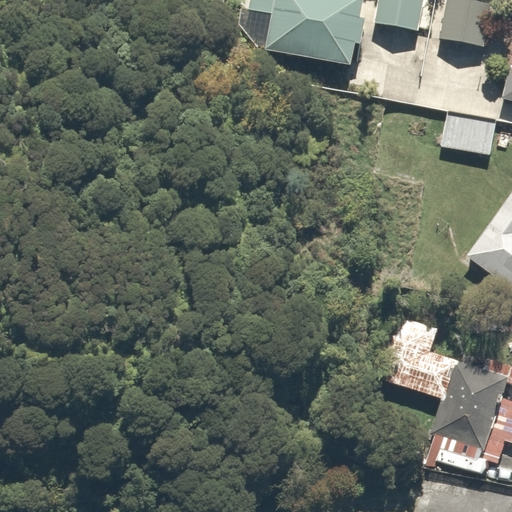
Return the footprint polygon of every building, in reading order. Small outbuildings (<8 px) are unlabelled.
[(345,65),(357,0),(247,0),(245,11),(265,13),(260,46),(345,65)] [(417,0),(373,0),(372,28),(416,31),(417,0)] [(475,0),(441,0),(440,39),(474,41),(475,0)] [(511,101),(511,66),(507,65),(501,99),(511,101)] [(495,128),(441,117),(436,145),(489,155),(495,128)] [(511,186),(464,267),(511,296),(511,186)] [(480,457),(506,379),(456,361),(425,437),(480,457)]
